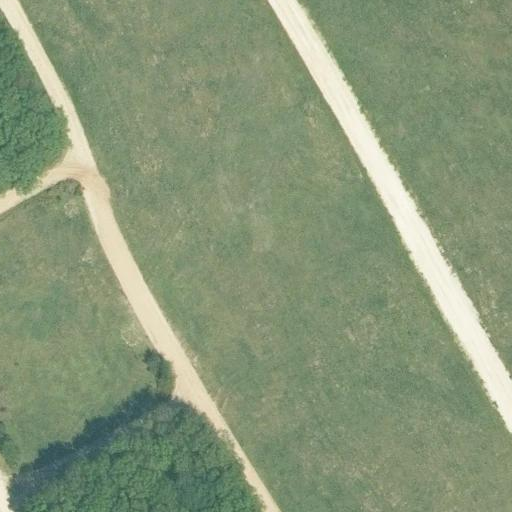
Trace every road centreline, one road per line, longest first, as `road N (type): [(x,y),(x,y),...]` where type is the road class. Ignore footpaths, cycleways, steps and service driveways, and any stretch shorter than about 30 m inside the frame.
road 1 (track): [(3,0),(57,98),(138,299),(267,511)]
road 2 (track): [(278,0),(511,407)]
road 3 (track): [(0,499),(196,398)]
